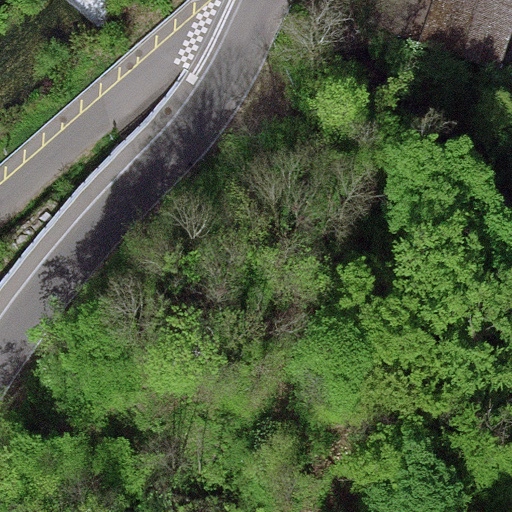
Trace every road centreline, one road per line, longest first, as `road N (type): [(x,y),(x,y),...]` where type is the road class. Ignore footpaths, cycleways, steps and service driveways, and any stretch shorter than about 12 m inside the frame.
road 1 (residential): [(0,348),(173,131),(253,0)]
road 2 (residential): [(241,0),(0,189)]
